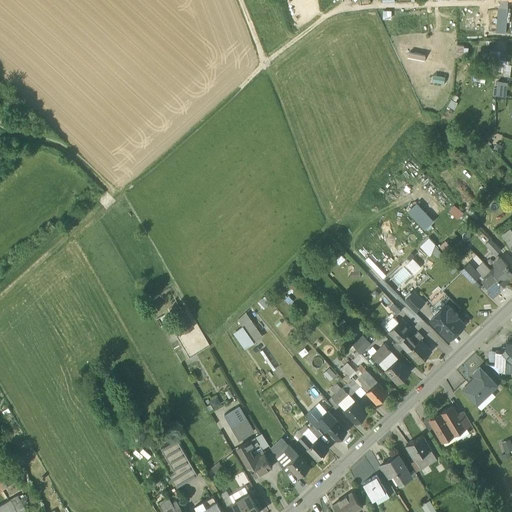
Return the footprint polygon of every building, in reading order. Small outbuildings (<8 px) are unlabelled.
[(496,33),(505,34),(507,11),(497,10),(496,33)] [(496,98),(506,98),(507,83),(497,82),(496,98)] [(409,212),(425,230),(434,222),(418,204),(409,212)] [(459,217),(463,211),(453,204),(448,210),(459,217)] [(511,233),(510,229),(501,235),(505,240),(511,236),(511,235),(511,233)] [(420,244),(429,255),(433,252),(437,257),(443,252),(429,236),(420,244)] [(500,250),(490,240),(485,244),(495,255),(500,250)] [(510,269),(500,258),(493,265),(494,266),(490,271),(491,272),(503,284),(508,279),(507,278),(511,274),(509,270),(510,269)] [(479,276),(468,264),(461,271),(472,283),(479,276)] [(503,284),(491,272),(482,280),(485,284),(483,286),(493,297),(500,291),(499,290),(504,285),(503,284)] [(405,301),(415,312),(423,303),(413,293),(412,294),(410,293),(405,298),(407,299),(405,301)] [(400,310),(393,302),(389,306),(396,314),(396,315),(401,310),(400,310)] [(445,306),(430,320),(448,340),(464,325),(456,317),(458,316),(450,308),(448,309),(445,306)] [(193,327),(181,309),(174,314),(185,332),(193,327)] [(247,312),(237,318),(242,326),(234,331),(244,349),(262,338),(247,312)] [(401,320),(388,332),(397,341),(398,341),(405,333),(406,333),(410,329),(401,320)] [(372,344),(377,349),(388,337),(382,332),(372,344)] [(423,338),(417,332),(410,338),(407,341),(412,346),(407,351),(419,363),(430,352),(420,341),(423,338)] [(405,333),(398,341),(403,347),(407,351),(412,346),(407,341),(410,338),(406,333),(405,333)] [(370,344),(363,336),(353,345),(360,353),(370,344)] [(397,341),(393,345),(399,351),(403,347),(398,341),(397,341)] [(376,351),(371,356),(378,363),(391,351),(384,343),(376,351)] [(511,343),(505,343),(505,347),(503,347),(500,350),(500,352),(495,352),(494,366),(499,367),(498,371),(502,371),(511,371),(511,367),(511,343)] [(372,347),(367,351),(371,356),(376,351),(372,347)] [(391,351),(378,363),(385,370),(398,358),(391,351)] [(385,370),(397,383),(410,371),(398,358),(385,370)] [(360,365),(357,368),(362,374),(365,370),(360,365)] [(497,386),(479,368),(472,375),(476,378),(462,391),(477,406),(497,386)] [(362,374),(355,380),(361,386),(360,386),(366,392),(377,382),(366,370),(365,370),(362,374)] [(266,380),(263,376),(257,379),(260,384),(266,380)] [(355,380),(352,377),(346,382),(347,383),(355,391),(360,386),(361,386),(355,380)] [(388,392),(377,381),(377,382),(366,392),(365,392),(367,394),(376,404),(388,392)] [(355,391),(347,383),(342,387),(348,393),(350,396),(355,391)] [(340,389),(336,384),(330,389),(335,394),(340,389)] [(335,394),(332,398),(337,403),(339,405),(344,410),(355,400),(350,396),(348,393),(342,387),(340,389),(335,394)] [(289,392),(286,388),(280,392),(283,397),(289,392)] [(337,403),(332,398),(328,401),(335,409),(339,405),(337,403)] [(344,410),(344,411),(356,423),(367,412),(355,400),(344,410)] [(238,406),(224,414),(231,426),(245,418),(238,406)] [(458,415),(453,407),(441,414),(453,435),(465,428),(458,415)] [(318,420),(310,411),(305,416),(313,425),(317,429),(321,425),(317,421),(318,420)] [(318,420),(317,421),(321,425),(326,430),(327,430),(335,420),(327,412),(318,420)] [(463,412),(458,415),(465,428),(471,424),(463,412)] [(430,420),(430,421),(434,429),(442,441),(453,435),(441,414),(430,420)] [(245,418),(231,426),(239,439),(253,432),(245,418)] [(428,418),(422,422),(429,433),(434,429),(430,421),(430,420),(428,418)] [(346,432),(335,420),(327,430),(337,440),(346,432)] [(313,425),(309,430),(317,439),(318,439),(322,435),(317,429),(313,425)] [(299,439),(298,440),(307,449),(317,439),(309,430),(303,435),(299,439)] [(303,435),(299,431),(294,435),(299,439),(303,435)] [(261,433),(254,438),(262,451),(262,450),(268,446),(261,433)] [(282,434),(277,438),(282,444),(285,442),(287,440),(282,434)] [(422,436),(406,446),(414,459),(430,449),(422,436)] [(255,446),(248,450),(252,457),(262,451),(254,438),(252,439),(255,446)] [(197,475),(176,439),(160,448),(174,473),(169,476),(176,487),(197,475)] [(262,451),(252,457),(248,450),(255,446),(252,439),(238,447),(255,477),(272,468),(262,451)] [(307,449),(306,449),(317,460),(328,450),(318,439),(317,439),(307,449)] [(501,442),(505,453),(511,450),(511,445),(510,439),(501,442)] [(284,449),(275,458),(285,475),(289,471),(291,470),(287,465),(298,455),(289,445),(284,449)] [(430,449),(414,459),(415,461),(420,469),(437,459),(430,449)] [(310,467),(298,454),(298,455),(287,465),(291,470),(289,471),(293,475),(295,473),(299,477),(310,467)] [(411,477),(398,455),(384,464),(391,475),(393,474),(399,484),(411,477)] [(415,461),(410,463),(416,472),(420,469),(415,461)] [(384,464),(379,467),(386,478),(391,475),(384,464)] [(380,481),(377,475),(363,483),(366,489),(372,499),(386,491),(382,484),(384,482),(382,480),(380,481)] [(0,501),(12,496),(8,488),(0,492),(0,501)] [(245,488),(229,497),(233,503),(232,503),(234,506),(241,502),(239,499),(248,494),(245,488)] [(366,489),(361,492),(367,502),(372,499),(366,489)] [(362,506),(352,491),(332,505),(337,511),(353,511),(356,511),(362,506)] [(229,497),(226,492),(219,495),(226,507),(232,503),(233,503),(229,497)] [(248,494),(239,499),(241,502),(234,506),(237,511),(258,511),(248,494)] [(221,511),(213,497),(200,504),(203,509),(204,511),(221,511)] [(168,498),(158,504),(162,511),(167,508),(173,504),(172,504),(168,498)] [(12,511),(7,501),(0,505),(0,511),(12,511)] [(177,501),(172,504),(173,504),(167,508),(169,511),(171,511),(180,507),(177,501)] [(435,511),(429,502),(422,506),(425,511),(435,511)]
